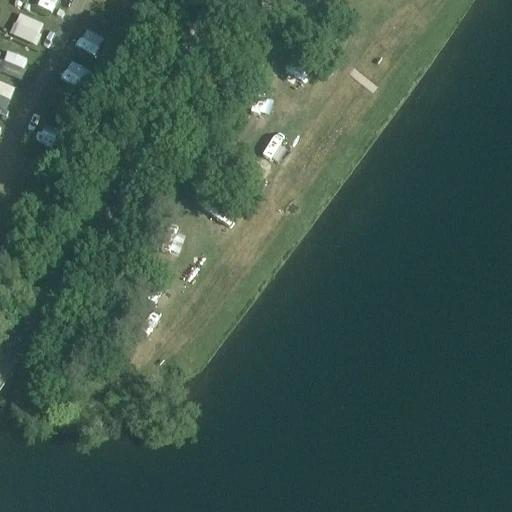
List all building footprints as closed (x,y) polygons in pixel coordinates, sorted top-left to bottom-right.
[(55,14),(61,0),(37,0),(35,5),(55,14)] [(39,46),(48,26),(21,14),(13,35),(39,46)] [(307,22),(293,40),(304,49),(318,31),(307,22)] [(8,50),(0,69),(0,70),(23,80),(32,60),(8,50)] [(0,80),(0,109),(9,113),(19,89),(0,80)]
